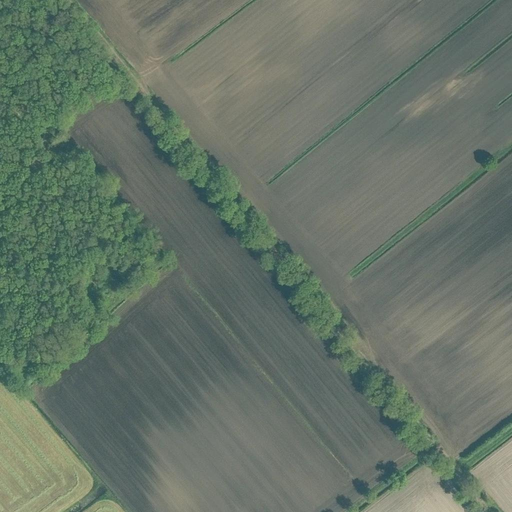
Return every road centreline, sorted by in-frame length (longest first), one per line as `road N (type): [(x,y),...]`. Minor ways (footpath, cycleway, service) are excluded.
road 1 (track): [(453,468),(123,77)]
road 2 (track): [(511,425),(453,468),(490,511)]
